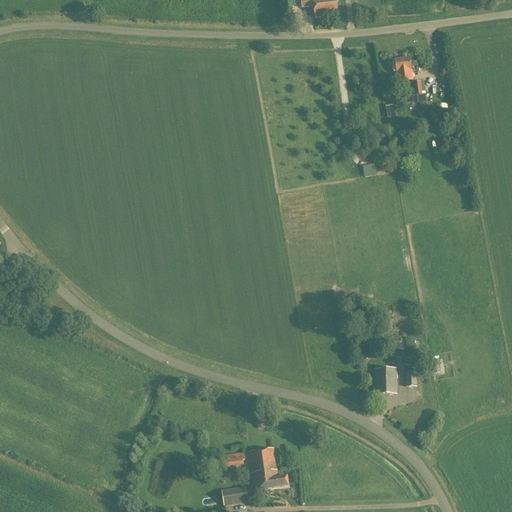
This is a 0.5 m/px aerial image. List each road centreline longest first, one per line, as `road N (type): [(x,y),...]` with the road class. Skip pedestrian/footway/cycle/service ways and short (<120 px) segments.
road 1 (unclassified): [(0,33),(37,27),(345,35),(511,14)]
road 2 (unclassified): [(448,511),(420,466),(360,418),(178,364),(131,342),(28,258)]
